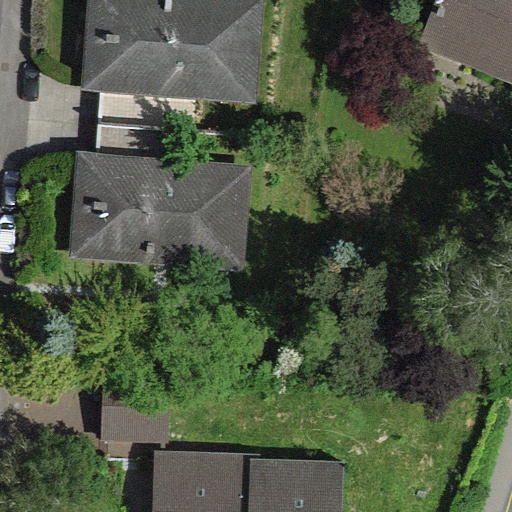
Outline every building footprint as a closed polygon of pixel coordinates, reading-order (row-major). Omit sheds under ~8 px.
[(124,0),(100,0),(95,86),(104,87),(197,94),(249,98),(256,11),(124,0)] [(511,0),(444,0),(432,33),(492,56),(487,70),(511,79),(511,0)] [(197,94),(104,87),(102,126),(195,133),(197,94)] [(195,133),(102,126),(99,167),(191,173),(195,133)] [(89,166),(84,252),(238,263),(241,177),(191,173),(99,167),(89,166)] [(167,440),(169,380),(108,379),(107,439),(167,440)] [(164,462),(162,511),(340,511),(341,472),(260,470),(261,465),(164,462)]
